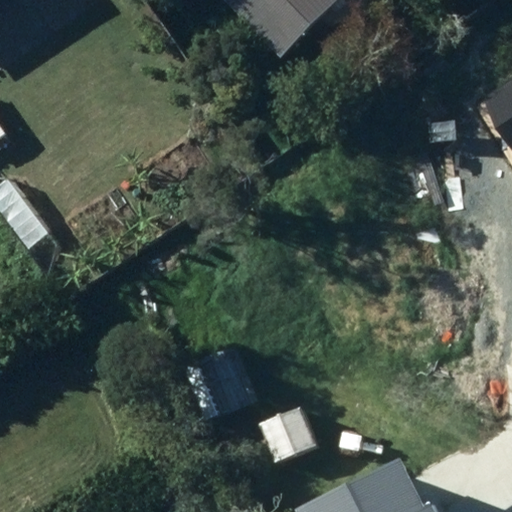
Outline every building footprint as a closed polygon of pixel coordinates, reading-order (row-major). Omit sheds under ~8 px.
[(233,0),(294,62),(357,0),(233,0)] [(386,93),(355,118),(383,153),(414,127),(386,93)] [(0,121),(0,147),(12,139),(0,121)] [(28,234),(38,248),(50,239),(40,226),(28,234)] [(443,511),(424,472),(343,511),(443,511)]
